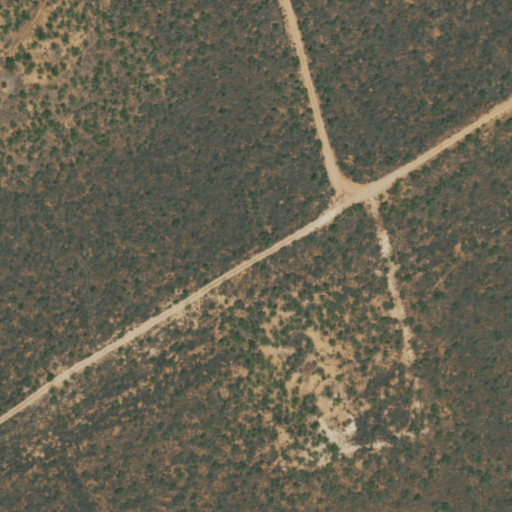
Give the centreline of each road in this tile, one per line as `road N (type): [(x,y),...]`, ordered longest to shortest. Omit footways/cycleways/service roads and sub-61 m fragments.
road 1 (track): [(0,419),(511,100)]
road 2 (track): [(360,192),(317,0)]
